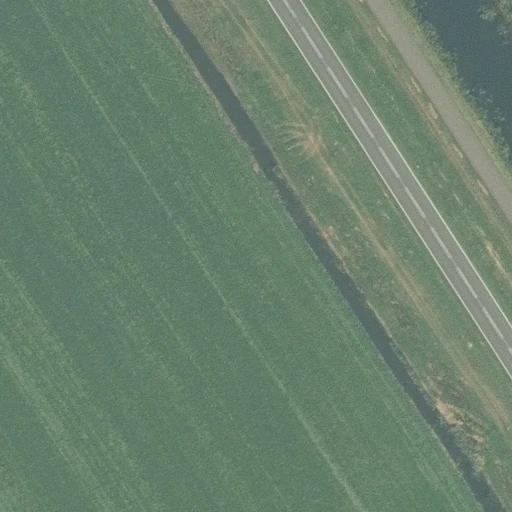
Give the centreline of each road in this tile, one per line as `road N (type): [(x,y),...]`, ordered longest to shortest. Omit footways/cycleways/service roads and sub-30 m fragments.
road 1 (trunk): [(511,354),(283,0)]
road 2 (unclassified): [(511,209),(377,0)]
